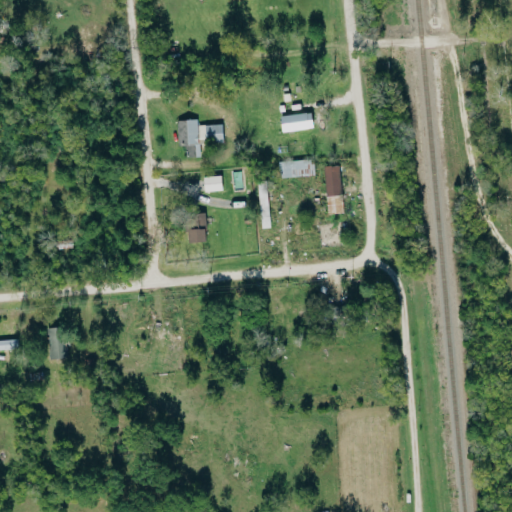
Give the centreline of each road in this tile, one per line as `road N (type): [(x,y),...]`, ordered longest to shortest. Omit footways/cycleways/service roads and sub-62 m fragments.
road 1 (residential): [(150,283),(122,0)]
road 2 (residential): [(371,254),(344,0)]
road 3 (residential): [(150,283),(328,268),(371,254)]
